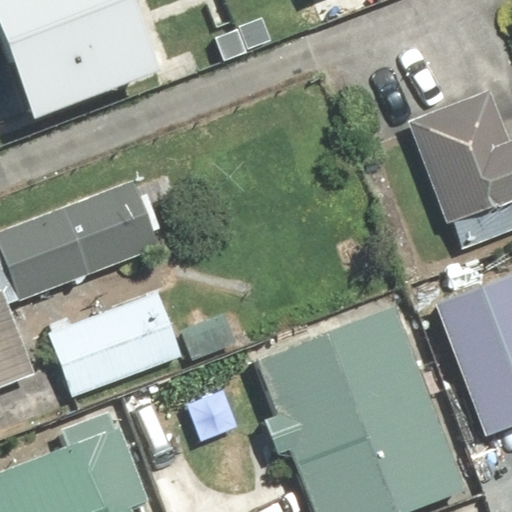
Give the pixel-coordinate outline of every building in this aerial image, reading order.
[(0,0),(0,16),(9,42),(124,0),(0,0)] [(133,0),(124,0),(9,42),(35,112),(158,67),(133,0)] [(482,94),(397,126),(436,229),(506,203),(511,219),(511,19),(504,22),(511,42),(511,141),(501,145),(482,94)] [(124,188),(0,231),(0,289),(6,306),(148,256),(124,188)] [(511,280),(510,276),(422,308),(472,439),(511,423),(511,280)] [(152,295),(37,336),(61,401),(175,359),(152,295)] [(408,511),(450,496),(379,312),(242,364),(262,416),(246,422),(262,463),(278,457),(298,511),(408,511)] [(0,397),(26,388),(0,320),(0,397)] [(0,511),(122,511),(134,508),(98,417),(48,436),(53,450),(0,471),(0,511)]
